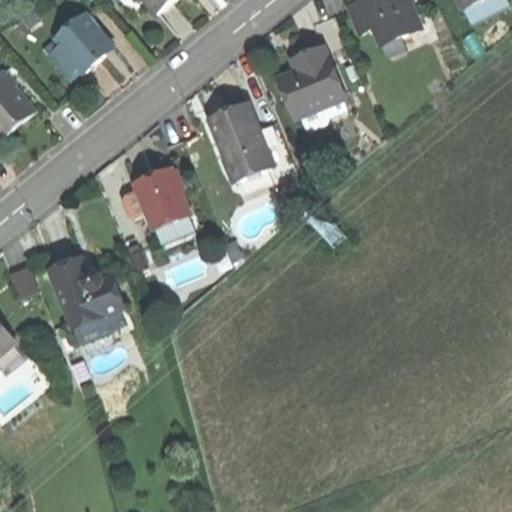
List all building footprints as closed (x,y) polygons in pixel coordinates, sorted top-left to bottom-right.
[(145,0),(159,16),(175,3),(178,0),(145,0)] [(351,8),(363,35),(376,29),(384,47),(425,28),(412,0),(381,0),(378,2),(369,6),(366,1),(351,8)] [(460,0),(466,11),(489,0),(460,0)] [(30,31),(43,21),(36,12),(23,21),(30,31)] [(84,73),(86,75),(105,59),(116,50),(89,17),(58,42),(62,47),(84,73)] [(72,83),(84,73),(62,47),(50,57),(72,83)] [(298,74),(282,81),(297,121),(302,119),(327,109),(345,102),(347,101),(336,73),(335,73),(325,50),(295,62),(300,74),(298,74)] [(5,75),(0,79),(0,130),(9,141),(26,126),(39,115),(5,75)] [(349,114),(345,102),(327,109),(331,121),(349,114)] [(229,115),(212,122),(237,184),(276,168),(251,106),(229,115)] [(328,127),(331,121),(327,109),(302,119),(307,131),(313,133),(328,127)] [(155,179),(137,186),(140,193),(149,216),(156,232),(158,232),(192,218),(193,217),(174,171),(155,179)] [(134,222),(149,216),(140,193),(124,199),(134,222)] [(198,234),(192,218),(158,232),(164,248),(198,234)] [(233,261),(243,257),(237,242),(226,246),(233,261)] [(130,259),(137,277),(151,271),(144,253),(130,259)] [(68,268),(53,274),(77,332),(123,313),(127,311),(115,281),(107,284),(104,278),(97,275),(91,277),(84,262),(68,268)] [(25,300),(41,294),(31,270),(15,277),(25,300)] [(129,326),(123,313),(77,332),(82,345),(129,326)] [(0,370),(1,369),(0,367),(0,358),(18,344),(0,321),(0,370)]
